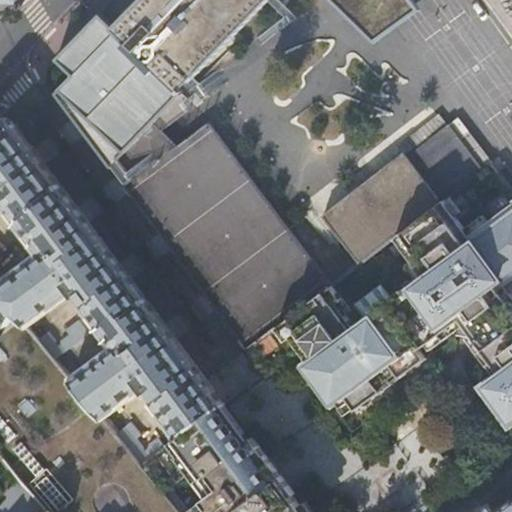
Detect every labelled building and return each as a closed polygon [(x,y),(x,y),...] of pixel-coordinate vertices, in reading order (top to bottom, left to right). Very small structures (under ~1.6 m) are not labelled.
[(135,50),(71,119),(107,153),(101,159),(129,195),(145,178),(120,154),(265,0),(139,0),(113,27),(135,50)] [(511,0),(491,0),(511,28),(511,0)] [(51,80),(45,85),(65,111),(71,106),(51,80)] [(359,261),(481,168),(448,124),(440,113),(398,145),(403,152),(323,214),(359,261)] [(481,168),(489,161),(484,155),(486,154),(458,117),(448,124),(481,168)] [(177,437),(223,403),(179,344),(127,275),(49,172),(21,136),(10,121),(3,120),(0,119),(0,259),(7,253),(0,246),(0,205),(1,204),(38,250),(7,274),(0,271),(0,312),(8,322),(17,313),(28,325),(82,284),(91,296),(82,303),(113,344),(71,377),(104,418),(153,381),(162,392),(150,401),(177,437)] [(288,208),(317,187),(291,151),(262,172),(288,208)] [(511,190),(490,161),(489,161),(481,168),(359,261),(247,351),(264,374),(297,349),(305,359),(300,362),(332,404),(337,401),(340,404),(351,397),(355,403),(357,405),(424,356),(417,348),(436,334),(452,336),(453,329),(473,332),(472,339),(494,368),(477,381),(510,424),(511,422),(511,190)] [(188,189),(154,214),(242,333),(276,306),(188,189)] [(182,511),(166,492),(145,467),(142,463),(104,418),(71,377),(28,325),(17,313),(8,322),(0,330),(0,452),(18,474),(49,510),(50,511),(182,511)] [(343,411),(355,403),(351,397),(340,404),(338,405),(343,411)] [(252,441),(223,403),(177,437),(142,463),(145,467),(166,492),(196,469),(203,477),(206,475),(218,491),(191,511),(309,511),(310,506),(306,501),(301,505),(252,441)] [(46,511),(49,510),(18,474),(3,492),(7,495),(0,502),(0,511),(46,511)] [(511,511),(511,501),(507,505),(496,511),(492,505),(482,511),(511,511)] [(474,511),(482,511),(492,505),(489,502),(474,511)]
